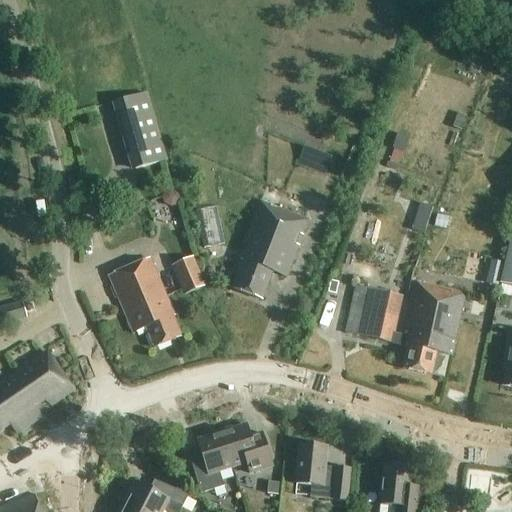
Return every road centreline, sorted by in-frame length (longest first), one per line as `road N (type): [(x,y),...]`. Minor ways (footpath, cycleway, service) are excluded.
road 1 (unclassified): [(112,410),(61,288),(59,195),(8,0)]
road 2 (unclassified): [(511,441),(268,373),(205,376),(112,410)]
